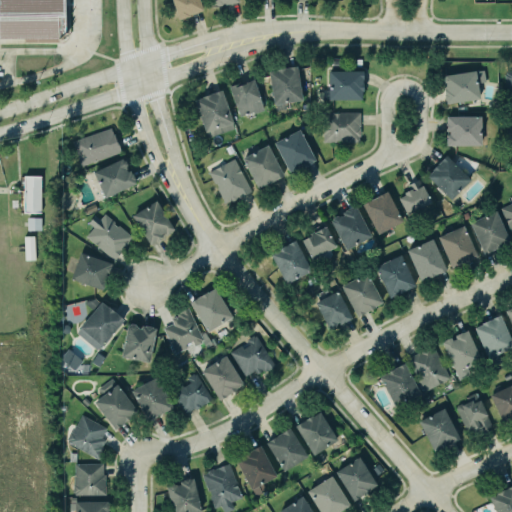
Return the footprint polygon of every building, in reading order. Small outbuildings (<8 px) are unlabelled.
[(0,0),(0,39),(57,39),(57,33),(67,33),(67,19),(63,19),(63,0),(0,0)] [(171,0),(178,18),(203,10),(199,0),(171,0)] [(301,98),(273,102),(267,69),(275,68),(275,67),(295,64),(301,98)] [(327,68),(362,68),(362,89),(361,89),(361,97),(327,97),(327,68)] [(479,99),(478,82),(485,81),(484,70),(442,73),(444,101),(479,99)] [(228,86),(239,117),(263,108),(252,78),(228,86)] [(206,137),(234,128),(221,89),(194,98),(206,137)] [(359,112),(323,112),(323,141),(359,141),(359,112)] [(445,114),(445,144),(481,144),(480,114),(445,114)] [(71,140),(80,165),(120,151),(111,127),(71,140)] [(273,140),(288,169),(289,168),(292,169),(295,168),(296,163),(300,162),(301,164),(304,163),(304,164),(311,160),(310,159),(314,157),(298,127),(273,140)] [(240,156),(266,142),(282,173),(256,186),(240,156)] [(445,153),(469,177),(449,198),(426,174),(431,168),(431,167),(445,153)] [(91,170),(121,156),(121,157),(124,158),(126,162),(125,164),(125,166),(124,166),(126,170),(128,168),(130,171),(131,171),(135,181),(104,196),(91,170)] [(209,170),(223,203),(250,191),(235,158),(209,170)] [(40,175),(23,175),(23,212),(40,212),(40,175)] [(404,213),(429,205),(421,179),(407,183),(410,191),(399,195),(404,213)] [(361,202),(386,189),(401,220),(377,233),(361,202)] [(131,213),(155,198),(173,228),(149,243),(131,213)] [(511,202),(500,207),(511,236),(511,202)] [(330,217),(343,248),(369,237),(356,206),(330,217)] [(482,253),(509,241),(495,209),(468,221),(482,253)] [(113,259),(84,235),(103,212),(131,235),(127,239),(127,242),(113,259)] [(41,229),(40,216),(26,217),(27,229),(41,229)] [(335,244),(310,257),(300,237),(306,234),(304,231),(323,221),(335,244)] [(437,235),(450,267),(476,256),(463,225),(437,235)] [(24,235),(24,259),(34,259),(34,235),(24,235)] [(406,248),(432,237),(445,268),(419,279),(406,248)] [(270,251),(283,283),(309,272),(297,240),(270,251)] [(79,250),(69,277),(101,288),(111,261),(79,250)] [(374,265),(388,296),(414,283),(399,253),(374,265)] [(340,285),(357,316),(382,302),(365,272),(340,285)] [(187,301),(206,331),(224,320),(226,321),(231,318),(231,314),(213,285),(200,293),(187,301)] [(337,288),(352,317),(332,328),(326,327),(312,301),(337,288)] [(100,299),(122,318),(96,349),(76,331),(79,327),(78,326),(92,309),(84,302),(83,301),(84,299),(93,297),(98,301),(100,299)] [(187,306),(202,338),(201,339),(202,341),(193,345),(191,340),(184,343),(186,347),(174,352),(162,327),(172,322),(170,317),(177,314),(176,313),(179,311),(179,310),(187,306)] [(472,325),(491,366),(501,361),(497,352),(511,345),(511,342),(499,313),(472,325)] [(148,360),(154,327),(150,326),(150,325),(144,324),(144,325),(140,324),(140,327),(137,326),(137,325),(135,325),(134,322),(129,322),(128,323),(126,323),(119,355),(148,360)] [(466,328),(480,359),(456,370),(441,339),(449,335),(451,339),(455,337),(453,334),(466,328)] [(228,351),(244,375),(253,368),(256,372),(262,368),(263,370),(266,368),(266,369),(274,364),(255,334),(253,335),(252,334),(245,338),(247,341),(241,345),(240,343),(228,351)] [(449,378),(432,344),(406,358),(423,391),(449,378)] [(200,369),(217,399),(243,385),(226,355),(200,369)] [(419,394),(405,362),(379,374),(393,405),(419,394)] [(186,377),(187,379),(170,390),(185,414),(211,398),(194,372),(186,377)] [(128,388),(145,420),(172,405),(155,374),(128,388)] [(115,428),(137,410),(111,377),(97,388),(102,394),(93,401),(115,428)] [(489,393),(511,383),(511,385),(511,415),(501,420),(489,393)] [(469,395),(471,399),(455,406),(468,434),(491,423),(476,391),(469,395)] [(417,419),(442,406),(457,437),(432,449),(417,419)] [(293,424),(312,454),(336,438),(319,409),(311,414),(311,413),(304,417),(293,424)] [(106,427),(81,413),(66,441),(97,458),(106,440),(100,437),(106,427)] [(265,441),(288,426),(306,455),(283,469),(265,441)] [(259,443),(275,474),(250,488),(234,458),(241,454),(241,453),(259,443)] [(358,454),(376,483),(352,499),(333,470),(358,454)] [(228,462),(241,496),(230,501),(232,508),(223,511),(220,504),(214,507),(202,476),(204,472),(206,471),(207,469),(211,467),(212,468),(228,462)] [(104,494),(104,463),(73,463),(73,494),(104,494)] [(320,511),(306,490),(330,474),(349,503),(335,511),(320,511)] [(195,511),(200,511),(193,478),(165,484),(170,511),(195,511)] [(511,511),(494,511),(486,495),(511,483),(511,511)] [(301,494),(313,511),(278,511),(277,510),(301,494)] [(72,511),(72,498),(107,499),(107,509),(105,511),(72,511)]
